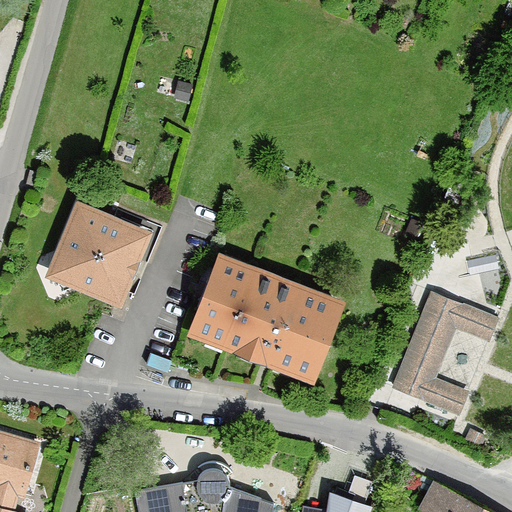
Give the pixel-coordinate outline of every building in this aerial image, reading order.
[(121,302),(150,232),(81,204),(52,273),(121,302)] [(314,378),(343,303),(225,256),(195,332),(314,378)] [(460,414),(469,393),(434,380),(455,327),(490,341),(498,320),(432,294),(395,388),(460,414)] [(37,445),(0,433),(0,506),(12,510),(17,494),(23,495),(23,493),(37,445)] [(141,490),(136,491),(139,511),(274,511),(276,504),(233,487),(233,482),(231,478),(229,475),(234,472),(226,465),(219,462),(212,461),(206,463),(201,466),(199,467),(202,472),(200,474),(199,477),(198,480),(184,482),(141,490)] [(370,511),(376,498),(329,481),(323,511),(370,511)] [(428,511),(494,511),(439,484),(424,510),(428,511)]
